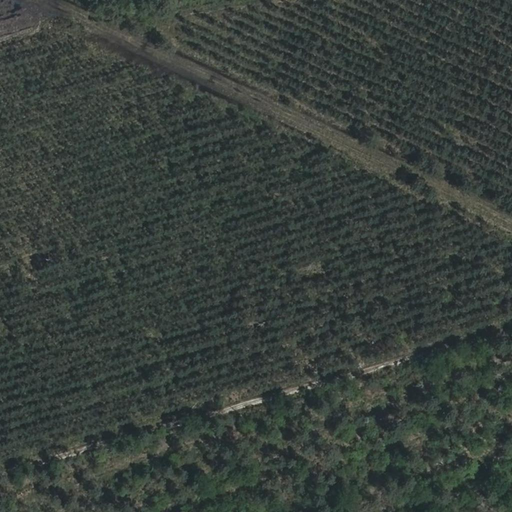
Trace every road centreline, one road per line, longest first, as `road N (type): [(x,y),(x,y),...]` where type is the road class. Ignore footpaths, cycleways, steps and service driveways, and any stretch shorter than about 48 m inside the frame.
road 1 (track): [(511,222),(28,0)]
road 2 (track): [(511,337),(0,476)]
